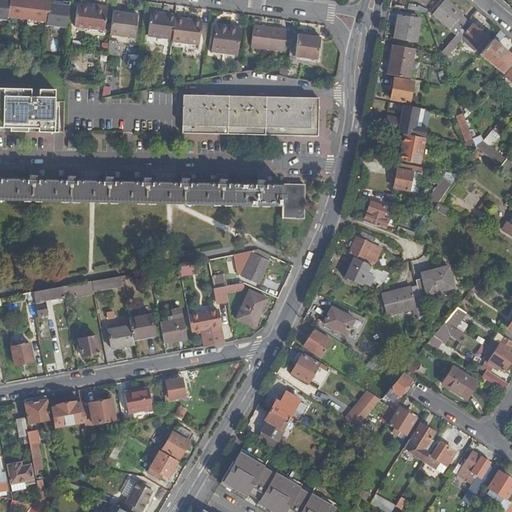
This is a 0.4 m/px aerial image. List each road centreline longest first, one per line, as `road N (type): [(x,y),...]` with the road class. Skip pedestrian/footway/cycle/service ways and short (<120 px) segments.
road 1 (residential): [(0,157),(344,165)]
road 2 (residential): [(273,346),(0,393)]
road 3 (tertiary): [(344,165),(326,230),(273,346)]
road 4 (tertiary): [(273,346),(177,511)]
